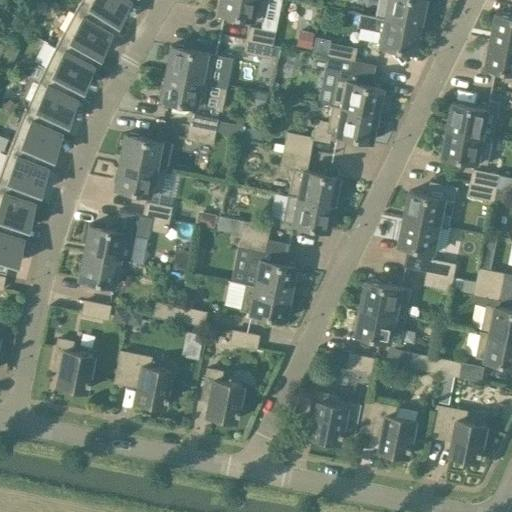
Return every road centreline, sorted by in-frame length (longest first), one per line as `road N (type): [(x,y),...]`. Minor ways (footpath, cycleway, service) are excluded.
road 1 (residential): [(253,472),(473,0)]
road 2 (residential): [(12,424),(67,200),(113,93),(166,0)]
road 3 (unclassified): [(253,472),(12,424)]
road 4 (unclassified): [(253,472),(445,511)]
